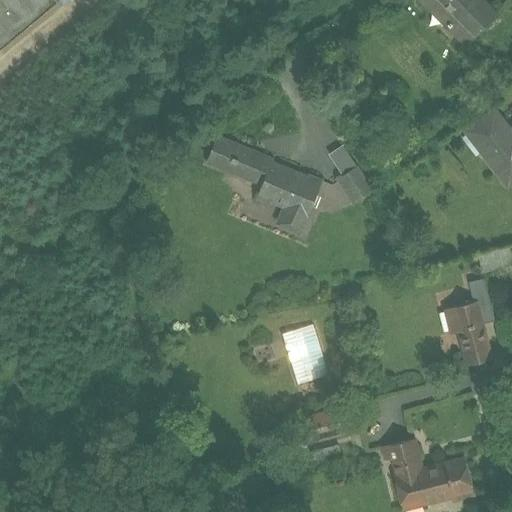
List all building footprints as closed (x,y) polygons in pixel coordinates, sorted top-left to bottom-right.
[(0,0),(0,46),(57,0),(56,0),(0,0)] [(497,15),(482,0),(414,0),(460,49),(497,15)] [(511,180),(511,122),(508,125),(491,103),(460,127),(505,186),(511,180)] [(201,165),(256,186),(268,157),(212,136),(201,165)] [(370,190),(338,145),(323,155),(337,175),(330,179),(335,186),(349,205),(370,190)] [(318,184),(321,178),(268,157),(256,186),(251,201),(265,206),(267,201),(275,204),(277,198),(283,201),(273,226),(298,235),(309,208),(318,184)] [(318,184),(309,208),(332,217),(349,205),(335,186),(330,189),(318,184)] [(473,240),(477,253),(495,248),(491,235),(473,240)] [(511,243),(495,248),(477,253),(482,271),(511,262),(511,243)] [(475,299),(481,323),(491,320),(480,278),(466,281),(471,300),(475,299)] [(463,365),(490,358),(481,323),(475,299),(471,300),(439,308),(447,336),(455,333),(463,365)] [(283,330),(292,382),(325,376),(315,324),(283,330)] [(333,407),(304,415),(313,445),(341,437),(333,407)] [(413,437),(375,446),(379,462),(386,460),(399,510),(448,497),(450,505),(474,499),(463,455),(420,465),(413,437)]
